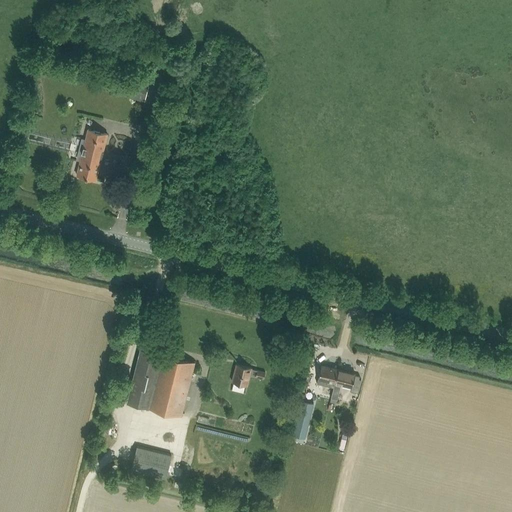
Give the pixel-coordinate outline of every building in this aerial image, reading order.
[(119,77),(114,93),(144,101),(148,84),(119,77)] [(96,180),(107,134),(88,129),(76,175),(96,180)] [(147,408),(161,354),(161,353),(140,348),(127,403),(147,408)] [(161,354),(147,408),(181,416),(194,363),(161,354)] [(251,368),(236,364),(232,382),(247,386),(249,375),(264,379),(265,372),(251,368)] [(333,388),(338,370),(321,366),(317,383),(333,387),(333,388)] [(333,388),(333,387),(330,398),(337,400),(341,385),(351,388),(350,392),(357,394),(361,380),(359,379),(359,376),(355,375),(338,370),(333,388)] [(307,400),(315,399),(314,391),(306,393),(307,400)] [(196,425),(194,434),(247,442),(248,433),(196,425)] [(166,479),(172,455),(137,446),(131,470),(166,479)]
